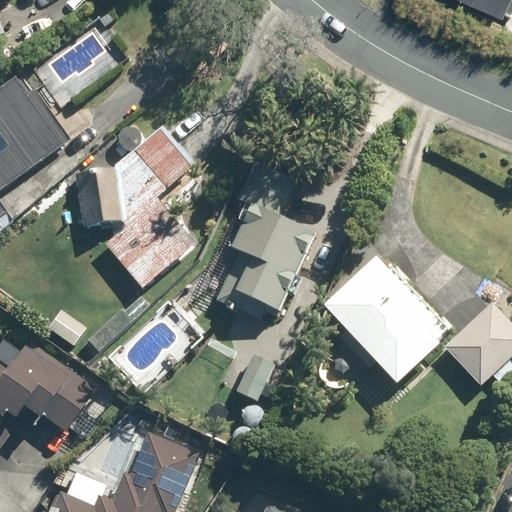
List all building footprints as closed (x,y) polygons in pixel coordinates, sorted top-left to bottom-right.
[(511,0),(465,0),(502,16),(504,12),(511,15),(511,0)] [(0,218),(3,216),(0,210),(0,190),(68,144),(41,104),(35,108),(15,78),(0,88),(0,218)] [(192,248),(153,201),(193,167),(160,129),(109,172),(73,178),(82,231),(121,225),(125,230),(102,249),(139,293),(192,248)] [(291,298),(299,280),(294,278),(312,237),(277,221),(294,183),(250,163),(232,202),(247,208),(227,252),(236,257),(215,304),(258,323),(262,314),(275,320),(286,295),(291,298)] [(380,270),(373,262),(319,311),(342,336),(337,341),(365,371),(370,366),(393,391),(436,350),(433,346),(445,335),(418,305),(415,308),(399,291),(403,287),(383,266),(380,270)] [(0,370),(71,413),(106,356),(0,292),(0,370)] [(499,388),(511,375),(511,330),(490,307),(441,351),(477,391),(491,379),(499,388)] [(255,405),(264,386),(272,368),(251,358),(234,395),(255,405)] [(270,403),(275,391),(264,386),(259,398),(270,403)] [(100,511),(178,511),(203,431),(131,409),(100,511)] [(343,511),(272,480),(257,511),(343,511)]
